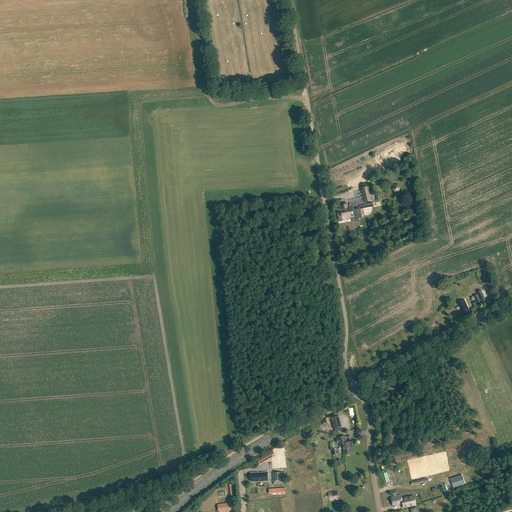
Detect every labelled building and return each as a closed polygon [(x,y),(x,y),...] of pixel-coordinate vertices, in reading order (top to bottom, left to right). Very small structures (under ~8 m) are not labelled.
[(393,185),(391,189),(394,193),(399,192),(400,188),(397,184),(393,185)] [(361,188),(364,202),(371,200),(368,187),(361,188)] [(348,223),(349,226),(353,225),(354,221),(361,220),(361,218),(364,217),(361,202),(355,204),(355,203),(350,204),(350,206),(347,207),(347,205),(345,203),(342,203),(342,205),(342,208),(336,209),(338,216),(337,216),(338,220),(340,220),(340,221),(346,220),(346,219),(347,219),(348,223)] [(486,301),(481,290),(476,292),(481,303),(486,301)] [(462,315),(463,316),(470,313),(466,304),(464,299),(457,303),(458,307),(459,306),(460,310),(452,313),(455,318),(462,315)] [(338,416),(330,418),(333,429),(340,427),(338,416)] [(342,445),(344,454),(351,452),(349,442),(346,442),(344,436),(338,437),(340,445),(342,445)] [(272,457),(269,452),(261,457),(264,462),(272,457)] [(250,480),(252,480),(252,482),(268,481),(268,472),(261,472),(261,473),(258,473),(258,472),(250,473),(250,480)] [(282,472),(272,473),(272,484),(283,484),(282,472)] [(401,504),(402,508),(415,505),(413,496),(401,498),(401,495),(391,497),(393,505),(401,504)]
